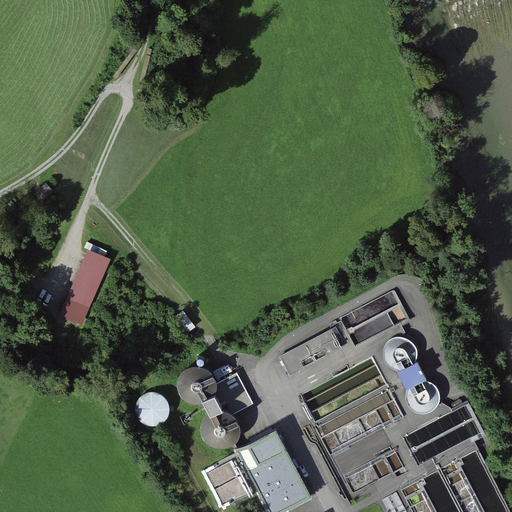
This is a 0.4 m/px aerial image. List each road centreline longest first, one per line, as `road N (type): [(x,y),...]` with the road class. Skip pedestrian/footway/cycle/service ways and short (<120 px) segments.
road 1 (track): [(149,0),(134,71),(107,90),(47,165),(0,194)]
road 2 (track): [(126,81),(124,113),(53,280)]
road 3 (track): [(89,199),(178,294)]
